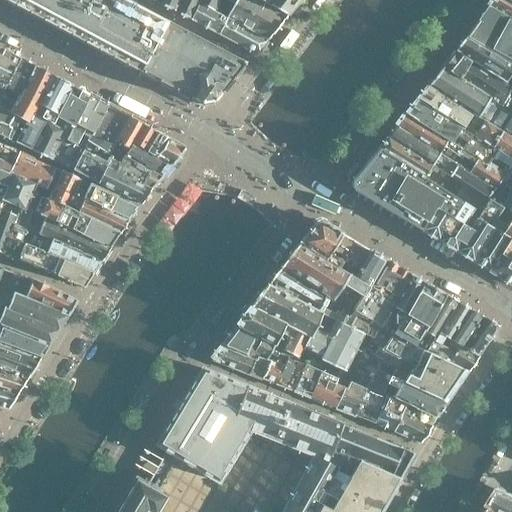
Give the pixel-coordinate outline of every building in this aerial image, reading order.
[(1,0),(54,27),(141,74),(142,74),(200,106),(214,103),(245,65),(243,63),(244,62),(166,21),(126,0),(1,0)] [(197,5),(199,0),(153,0),(158,2),(190,19),(197,5)] [(284,15),(253,0),(199,0),(197,5),(213,13),(219,0),(226,0),(235,4),(228,20),(265,39),(284,15)] [(253,0),(284,15),(296,0),(253,0)] [(511,0),(491,0),(487,7),(511,22),(511,0)] [(228,20),(213,13),(197,5),(190,19),(218,34),(251,51),(252,52),(252,51),(256,50),(257,51),(257,50),(257,49),(265,39),(264,39),(265,39),(228,20)] [(511,22),(487,7),(487,8),(465,37),(511,65),(511,22)] [(511,65),(465,37),(461,34),(457,39),(461,42),(454,51),(507,84),(511,74),(511,65)] [(0,100),(4,92),(0,90),(3,83),(6,85),(19,59),(0,48),(0,100)] [(511,87),(507,84),(454,51),(441,68),(510,111),(511,111),(511,87)] [(0,114),(3,116),(6,111),(9,112),(34,66),(19,59),(6,85),(3,83),(0,90),(4,92),(0,100),(0,114)] [(0,114),(0,135),(30,149),(44,120),(40,118),(34,115),(36,111),(42,113),(46,105),(41,102),(54,76),(34,66),(9,112),(6,111),(3,116),(0,114)] [(510,111),(441,68),(441,67),(427,86),(490,126),(496,116),(500,119),(495,129),(502,133),(511,139),(511,114),(510,118),(506,116),(510,111)] [(42,113),(40,118),(44,120),(52,124),(71,86),(54,76),(41,102),(46,105),(42,113)] [(44,120),(30,149),(43,156),(53,161),(72,123),(74,124),(89,95),(71,86),(52,124),(44,120)] [(490,126),(427,86),(415,100),(490,150),(502,133),(495,129),(490,126)] [(72,123),(53,161),(73,170),(84,149),(107,104),(89,95),(74,124),(72,123)] [(490,150),(415,100),(404,114),(502,174),(510,164),(490,150)] [(107,104),(84,149),(95,154),(118,110),(107,104)] [(118,110),(95,154),(107,160),(112,149),(116,142),(129,117),(118,110)] [(502,174),(404,114),(404,113),(395,126),(462,167),(465,163),(471,161),(475,164),(472,169),(466,170),(493,187),(497,182),(502,174)] [(129,117),(116,142),(129,149),(142,123),(141,123),(129,117)] [(145,149),(155,130),(142,123),(129,149),(116,142),(112,149),(161,175),(162,174),(167,166),(168,166),(171,163),(170,162),(158,156),(145,149)] [(462,167),(395,126),(387,137),(436,168),(446,174),(466,186),(485,198),(493,187),(466,170),(462,167)] [(155,130),(145,149),(158,156),(168,137),(155,130)] [(511,139),(502,133),(490,150),(510,164),(511,165),(511,139)] [(168,137),(158,156),(170,162),(171,163),(172,161),(171,161),(175,155),(176,156),(176,155),(180,150),(181,149),(183,146),(180,144),(179,143),(174,141),(174,140),(173,140),(169,138),(168,137)] [(436,168),(387,137),(377,149),(428,180),(436,168)] [(0,152),(1,153),(0,155),(0,167),(11,172),(12,170),(36,182),(54,190),(63,172),(40,161),(1,143),(0,144),(0,152)] [(150,188),(105,164),(107,160),(95,154),(84,149),(73,170),(140,203),(151,188),(150,188)] [(107,160),(105,164),(150,188),(156,181),(161,175),(112,149),(107,160)] [(476,210),(428,180),(377,149),(352,180),(353,181),(355,189),(354,190),(420,230),(433,210),(450,220),(463,228),(470,218),(476,210)] [(511,165),(510,164),(502,174),(497,182),(511,191),(511,165)] [(0,200),(8,204),(20,209),(40,218),(44,210),(26,202),(36,182),(12,170),(11,172),(0,167),(0,200)] [(44,210),(40,218),(108,248),(118,234),(75,214),(71,211),(66,209),(81,180),(63,172),(54,190),(44,210)] [(466,186),(446,174),(444,177),(464,190),(466,186)] [(81,180),(66,209),(71,211),(75,203),(79,206),(75,214),(118,234),(126,221),(83,200),(91,185),(81,180)] [(511,191),(497,182),(493,187),(485,198),(502,209),(509,198),(511,200),(511,209),(510,213),(511,214),(511,191)] [(91,185),(83,200),(126,221),(128,219),(127,219),(129,216),(130,216),(131,214),(130,214),(135,208),(136,208),(137,206),(91,185)] [(258,194),(241,185),(237,192),(253,201),(258,194)] [(511,214),(510,213),(502,209),(485,198),(476,210),(470,218),(508,239),(511,241),(511,214)] [(0,221),(8,204),(0,200),(0,221)] [(8,204),(0,221),(0,251),(0,252),(13,225),(20,209),(8,204)] [(20,209),(13,225),(25,231),(26,230),(29,231),(38,235),(50,240),(99,261),(108,248),(40,218),(20,209)] [(437,240),(450,220),(433,210),(420,230),(437,240)] [(488,270),(508,239),(470,218),(463,228),(450,220),(437,240),(488,270)] [(334,247),(342,235),(322,222),(322,223),(316,224),(315,224),(298,244),(338,268),(343,259),(336,255),(334,247)] [(13,225),(0,252),(13,257),(25,231),(13,225)] [(29,231),(23,245),(91,274),(92,272),(94,267),(95,268),(96,267),(95,266),(98,262),(99,262),(99,261),(50,240),(48,245),(36,240),(38,235),(29,231)] [(354,278),(369,252),(342,235),(334,247),(336,255),(343,259),(338,268),(354,278)] [(511,241),(508,239),(488,270),(511,284),(511,241)] [(331,298),(339,284),(360,296),(352,310),(354,312),(378,326),(384,316),(390,306),(393,301),(370,287),(354,278),(338,268),(298,244),(280,268),(326,295),(331,298)] [(23,245),(17,259),(82,288),(91,274),(23,245)] [(370,287),(386,260),(370,251),(369,252),(354,278),(370,287)] [(393,301),(409,275),(405,272),(386,261),(386,260),(370,287),(393,301)] [(0,342),(38,358),(43,350),(48,343),(65,316),(25,298),(31,280),(0,267),(0,342)] [(358,355),(353,353),(361,337),(369,342),(370,339),(378,326),(354,312),(349,321),(336,313),(334,317),(318,308),(326,295),(280,268),(267,285),(256,299),(252,296),(246,304),(250,307),(306,336),(299,352),(305,355),(323,363),(342,371),(339,378),(345,381),(364,389),(373,368),(356,360),(358,355)] [(405,315),(423,283),(409,275),(393,301),(390,306),(398,311),(405,315)] [(31,280),(25,298),(65,316),(65,315),(74,300),(64,295),(31,280)] [(412,344),(444,295),(423,283),(405,315),(398,311),(389,319),(384,316),(378,326),(370,339),(381,346),(375,354),(380,357),(385,351),(401,359),(412,344)] [(429,341),(455,302),(445,296),(444,295),(412,344),(423,350),(429,341)] [(446,341),(467,309),(455,302),(429,341),(437,345),(441,338),(446,341)] [(306,336),(250,307),(246,304),(241,310),(245,313),(236,325),(299,352),(306,336)] [(457,347),(479,315),(467,309),(446,341),(441,347),(437,345),(429,341),(423,350),(444,360),(449,353),(452,355),(457,347)] [(489,337),(496,326),(491,323),(487,321),(483,318),(483,317),(483,318),(480,316),(479,315),(457,347),(476,356),(479,358),(482,354),(479,352),(486,341),(488,343),(491,339),(488,338),(489,337)] [(299,352),(236,325),(220,346),(266,363),(276,366),(281,351),(286,353),(297,358),(299,352)] [(0,367),(25,378),(30,370),(32,368),(36,371),(43,361),(38,358),(0,342),(0,367)] [(444,401),(466,371),(444,360),(423,350),(412,344),(401,359),(385,351),(380,357),(373,368),(444,401)] [(266,363),(220,346),(210,358),(261,377),(266,363)] [(466,371),(476,356),(457,347),(452,355),(449,353),(444,360),(466,371)] [(274,383),(282,363),(286,353),(281,351),(276,366),(266,363),(261,377),(274,383)] [(310,397),(323,363),(305,355),(301,367),(292,390),(310,397)] [(292,390),(301,367),(282,363),(274,383),(292,390)] [(342,387),(345,381),(339,378),(342,371),(323,363),(310,397),(328,405),(336,385),(342,387)] [(25,378),(0,367),(0,384),(17,391),(20,386),(24,389),(29,381),(25,378)] [(444,401),(373,368),(364,389),(345,381),(342,387),(334,407),(374,423),(392,430),(403,404),(434,417),(444,401)] [(249,400),(251,396),(245,393),(245,395),(200,376),(155,454),(160,458),(154,469),(144,487),(155,494),(165,475),(171,464),(220,491),(249,440),(253,431),(234,421),(244,398),(249,400)] [(0,405),(4,406),(7,407),(8,404),(17,391),(0,384),(0,405)] [(330,459),(342,431),(284,406),(283,408),(251,396),(249,400),(244,398),(234,421),(253,431),(249,440),(258,444),(259,441),(311,463),(326,469),(330,459)] [(418,442),(434,417),(403,404),(392,430),(418,442)] [(413,458),(342,431),(330,459),(398,489),(413,458)] [(337,474),(316,511),(384,511),(398,489),(330,459),(326,469),(337,474)] [(326,469),(311,463),(282,511),(316,511),(337,474),(326,469)] [(161,511),(168,501),(155,494),(144,487),(135,483),(118,511),(161,511)] [(511,511),(511,500),(503,496),(501,495),(493,508),(502,511),(511,511)]
